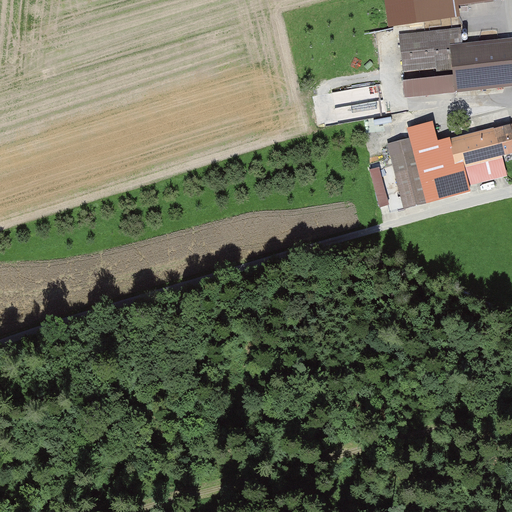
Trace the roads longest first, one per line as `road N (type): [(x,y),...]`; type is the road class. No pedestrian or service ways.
road 1 (track): [(0,343),(511,188)]
road 2 (track): [(142,511),(511,420)]
